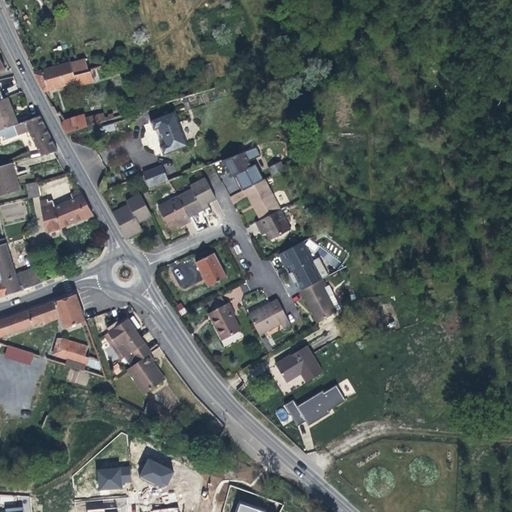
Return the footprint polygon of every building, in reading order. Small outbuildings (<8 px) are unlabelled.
[(69,63),(34,73),(43,92),(56,88),(73,83),(75,87),(92,82),(89,71),(85,72),(86,73),(74,77),(69,63)] [(0,129),(12,126),(18,123),(12,109),(7,97),(0,99),(0,129)] [(157,146),(161,155),(186,145),(173,111),(147,120),(151,130),(156,129),(158,136),(162,144),(157,146)] [(84,115),(63,120),(60,125),(64,133),(105,121),(103,113),(85,118),(84,115)] [(50,138),(39,115),(36,116),(18,123),(12,126),(0,129),(0,137),(4,136),(5,139),(29,131),(40,154),(56,150),(50,138)] [(113,130),(111,124),(85,131),(88,137),(113,130)] [(249,166),(241,152),(219,160),(225,171),(228,169),(231,176),(234,182),(250,173),(246,168),(249,166)] [(268,166),(271,175),(284,170),(281,162),(268,166)] [(15,176),(12,163),(0,165),(0,195),(19,190),(15,176)] [(140,173),(142,176),(143,179),(147,189),(153,187),(168,181),(161,165),(140,173)] [(266,216),(284,206),(268,176),(247,187),(256,202),(258,201),(266,216)] [(214,198),(203,178),(189,185),(191,188),(176,196),(177,197),(187,217),(207,206),(205,203),(207,202),(214,198)] [(92,215),(78,190),(70,194),(65,181),(43,189),(47,199),(40,200),(46,231),(59,227),(60,226),(83,217),(83,218),(92,215)] [(26,183),(28,198),(38,196),(37,182),(26,183)] [(150,216),(139,196),(124,203),(126,207),(112,214),(124,236),(139,228),(137,223),(150,216)] [(187,217),(177,197),(157,207),(166,227),(174,223),(180,220),(182,224),(189,221),(187,217)] [(26,215),(22,200),(0,205),(0,208),(3,221),(26,215)] [(266,216),(258,201),(256,202),(259,209),(264,217),(266,216)] [(295,226),(284,206),(266,216),(264,217),(260,219),(264,226),(267,224),(270,229),(274,237),(295,226)] [(141,232),(139,228),(124,236),(126,239),(135,235),(141,232)] [(40,283),(35,268),(14,275),(2,239),(1,239),(0,239),(0,274),(0,276),(5,295),(40,283)] [(301,241),(277,254),(282,261),(285,259),(288,264),(292,272),(312,261),(301,241)] [(202,259),(195,262),(208,287),(226,277),(213,253),(202,259)] [(321,278),(329,274),(325,268),(317,272),(321,278)] [(318,280),(299,290),(308,305),(317,322),(335,311),(340,308),(332,294),(327,297),(326,295),(322,287),(324,286),(320,279),(318,280)] [(84,291),(76,294),(86,320),(93,318),(84,291)] [(86,320),(76,294),(55,302),(60,315),(64,328),(86,320)] [(224,302),(221,295),(208,302),(213,311),(209,313),(223,340),(240,331),(234,320),(230,312),(233,311),(229,303),(226,305),(224,302)] [(272,302),(248,315),(259,336),(281,324),(284,328),(290,325),(276,300),(272,302)] [(15,316),(0,321),(0,337),(57,316),(52,302),(15,316)] [(141,328),(133,316),(127,320),(136,332),(141,328)] [(148,354),(150,352),(139,337),(136,332),(127,320),(126,319),(107,333),(124,357),(131,352),(138,361),(148,354)] [(55,355),(61,338),(57,337),(52,354),(55,355)] [(84,357),(87,347),(61,338),(55,355),(68,359),(80,363),(87,365),(87,364),(89,359),(84,357)] [(8,345),(4,356),(30,365),(34,354),(8,345)] [(323,371),(308,346),(291,356),(290,355),(275,364),(283,377),(286,382),(300,374),(305,382),(323,371)] [(144,394),(162,381),(150,364),(152,362),(154,361),(148,354),(138,361),(127,369),(144,394)] [(102,369),(99,360),(90,357),(89,359),(87,364),(102,369)] [(78,370),(80,363),(68,359),(65,366),(78,370)] [(157,369),(152,362),(150,364),(162,381),(165,379),(157,369)] [(297,406),(293,399),(284,405),(298,426),(305,421),(308,425),(330,412),(329,410),(345,400),(336,385),(324,392),(323,390),(297,406)] [(179,420),(179,419),(165,411),(161,419),(175,426),(176,425),(179,420)] [(148,458),(139,477),(165,489),(174,470),(148,458)] [(130,467),(98,470),(100,490),(122,488),(121,483),(131,482),(130,467)] [(238,503),(241,504),(237,511),(272,511),(239,501),(238,503)]
